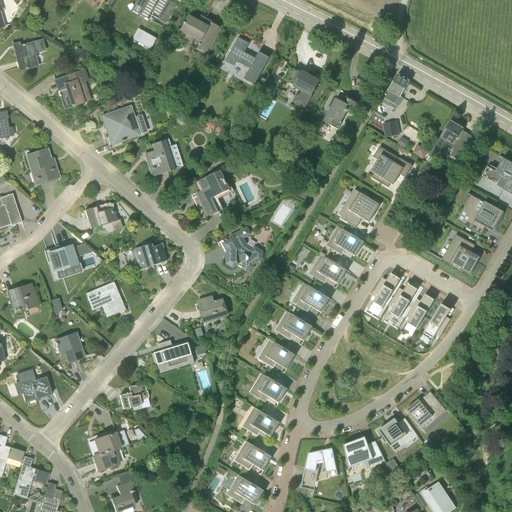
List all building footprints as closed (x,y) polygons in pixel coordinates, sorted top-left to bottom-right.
[(140,2),(138,5),(144,9),(141,16),(148,20),(151,15),(164,22),(174,5),(169,1),(169,0),(139,0),(139,1),(140,2)] [(189,16),(181,31),(201,42),(198,48),(206,53),(220,27),(201,16),(198,21),(189,16)] [(138,28),(132,38),(151,49),(157,38),(138,28)] [(239,37),(229,55),(237,60),(236,61),(250,69),(244,79),(254,85),(270,57),(259,52),(255,58),(244,52),(249,43),(239,37)] [(20,49),(15,51),(17,62),(19,67),(20,70),(38,66),(35,54),(46,51),(43,40),(25,45),(25,44),(19,46),(20,49)] [(316,41),(312,47),(318,50),(321,44),(316,41)] [(74,66),(52,73),(57,88),(61,87),(62,90),(58,92),(57,92),(59,97),(60,97),(64,109),(82,103),(76,84),(87,80),(84,71),(76,73),(74,66)] [(295,69),(287,83),(298,89),(292,100),(304,107),(318,81),(302,72),(295,69)] [(398,107),(403,99),(401,98),(410,82),(398,75),(382,101),(396,109),(397,107),(398,107)] [(260,115),(269,119),(276,100),(266,97),(260,115)] [(359,104),(346,97),(343,102),(336,98),(324,121),(332,126),(335,120),(340,123),(347,112),(353,115),(359,104)] [(131,106),(102,116),(112,145),(141,135),(131,106)] [(0,138),(11,136),(7,118),(8,118),(8,116),(7,116),(6,113),(0,114),(0,138)] [(450,121),(428,156),(435,160),(447,142),(452,145),(453,150),(450,156),(460,162),(467,150),(467,147),(456,140),(461,132),(463,129),(459,126),(459,125),(457,124),(455,124),(450,121)] [(387,136),(399,134),(397,123),(385,125),(387,136)] [(153,152),(145,155),(147,161),(148,161),(154,176),(178,168),(168,138),(151,144),(153,152)] [(400,139),(397,144),(404,148),(407,143),(400,139)] [(430,148),(423,143),(421,146),(418,145),(413,152),(424,159),(430,148)] [(377,160),(370,171),(373,173),(371,178),(381,184),(388,188),(390,184),(392,185),(399,174),(405,178),(412,166),(399,159),(379,147),(373,158),(377,160)] [(47,150),(26,156),(31,173),(35,172),(39,184),(59,178),(54,163),(52,164),(47,150)] [(487,167),(482,176),(503,188),(502,190),(511,195),(511,163),(503,158),(497,169),(490,165),(489,168),(487,167)] [(422,166),(415,177),(421,180),(428,169),(425,167),(422,166)] [(203,190),(196,193),(208,218),(221,212),(214,198),(231,190),(229,187),(228,184),(227,184),(225,179),(221,170),(198,181),(203,190)] [(414,192),(423,186),(420,181),(411,187),(414,192)] [(295,184),(291,193),(305,201),(310,192),(305,189),(301,187),(295,184)] [(349,207),(341,219),(356,228),(362,219),(369,223),(380,205),(354,190),(345,205),(349,207)] [(1,196),(0,196),(0,227),(10,224),(11,226),(21,223),(12,194),(1,198),(1,196)] [(469,199),(462,210),(470,214),(466,222),(478,229),(476,232),(481,235),(485,227),(493,232),(495,228),(496,228),(504,214),(503,213),(504,212),(484,202),(484,203),(468,194),(466,197),(469,199)] [(96,207),(84,210),(90,229),(119,220),(114,203),(112,204),(112,203),(111,203),(110,203),(109,203),(108,203),(105,204),(106,209),(97,212),(96,207)] [(233,238),(221,245),(227,255),(227,264),(233,268),(238,265),(248,271),(254,268),(254,265),(263,260),(264,251),(256,246),(253,248),(247,244),(244,239),(252,235),(247,227),(231,235),(233,238)] [(343,230),(331,249),(342,256),(345,250),(355,256),(364,243),(343,230)] [(450,244),(441,260),(470,276),(480,258),(471,253),(475,246),(461,238),(456,248),(450,244)] [(71,245),(47,252),(54,274),(78,266),(75,256),(91,251),(83,244),(72,248),(71,245)] [(151,244),(134,249),(140,270),(152,267),(152,266),(166,262),(162,244),(152,247),(151,244)] [(326,258),(314,278),(325,284),(328,279),(338,285),(347,271),(326,258)] [(382,278),(372,296),(376,298),(373,302),(382,308),(400,280),(393,275),(391,274),(386,281),(382,278)] [(114,282),(86,294),(93,311),(93,310),(102,306),(107,318),(125,310),(114,282)] [(400,289),(389,307),(393,309),(391,313),(400,318),(417,290),(410,286),(408,284),(403,292),(400,289)] [(31,285),(7,292),(12,309),(26,305),(27,310),(38,307),(31,285)] [(308,286),(297,306),(308,312),(311,307),(321,313),(330,299),(308,286)] [(416,299),(406,317),(410,319),(407,323),(417,329),(434,300),(427,296),(425,295),(420,302),(416,299)] [(212,297),(198,301),(203,318),(217,314),(219,320),(229,317),(223,300),(214,303),(212,297)] [(58,299),(51,301),(53,308),(52,308),(55,317),(61,310),(58,299)] [(441,305),(424,333),(433,339),(435,335),(439,338),(450,320),(446,317),(450,310),(448,309),(441,305)] [(291,314),(279,334),(290,341),(294,335),(304,341),(312,327),(291,314)] [(201,328),(195,330),(197,338),(203,336),(201,328)] [(82,353),(76,333),(53,340),(59,356),(64,354),(67,364),(75,361),(75,360),(85,357),(83,352),(82,353)] [(160,352),(152,354),(155,364),(157,363),(160,373),(171,370),(168,360),(180,357),(182,363),(194,360),(188,341),(172,345),(171,341),(157,344),(160,352)] [(274,342),(262,362),(273,369),(277,363),(287,369),(295,355),(274,342)] [(196,356),(205,353),(203,345),(194,348),(196,356)] [(199,376),(202,389),(210,388),(207,375),(199,376)] [(51,394),(46,376),(42,377),(42,378),(39,379),(39,378),(35,379),(34,377),(29,378),(29,379),(21,381),(24,391),(22,392),(25,403),(37,399),(36,398),(51,394)] [(266,376),(254,396),(265,403),(269,397),(279,403),(287,389),(266,376)] [(129,393),(119,396),(123,410),(125,409),(125,410),(130,409),(129,408),(132,407),(132,408),(133,408),(133,411),(142,409),(149,407),(144,384),(128,388),(129,393)] [(418,400),(406,410),(416,422),(417,422),(421,427),(432,417),(435,421),(446,411),(438,401),(433,396),(423,405),(419,401),(418,400)] [(258,410),(247,430),(258,437),(261,431),(271,437),(280,423),(258,410)] [(395,419),(378,430),(390,446),(400,438),(406,445),(418,437),(405,419),(398,424),(395,419)] [(146,437),(138,429),(134,430),(138,440),(146,437)] [(99,455),(121,447),(116,433),(94,441),(99,455)] [(19,452),(4,447),(7,437),(0,435),(0,477),(1,477),(7,459),(21,463),(24,452),(20,451),(19,452)] [(365,437),(344,445),(351,466),(372,458),(374,463),(388,457),(375,441),(368,445),(365,437)] [(251,444),(239,464),(250,471),(253,465),(263,471),(272,457),(251,444)] [(97,471),(120,464),(115,451),(121,448),(121,447),(99,455),(92,457),(97,471)] [(308,453),(304,469),(317,472),(319,463),(324,462),(326,474),(337,472),(332,447),(308,453)] [(45,473),(30,469),(32,459),(24,457),(12,495),(26,499),(32,480),(46,484),(50,473),(45,472),(45,473)] [(214,472),(207,488),(216,492),(223,476),(214,472)] [(236,478),(227,494),(244,504),(247,499),(256,505),(264,491),(240,476),(238,479),(236,478)] [(315,484),(302,481),(301,488),(314,491),(315,484)] [(115,511),(118,511),(135,506),(131,493),(134,492),(131,482),(117,487),(120,496),(111,499),(115,511)] [(56,511),(60,499),(53,497),(56,485),(48,483),(41,503),(42,503),(40,510),(46,511),(56,511)] [(448,511),(454,508),(437,483),(423,492),(436,511),(444,507),(446,511),(448,511)] [(392,508),(398,505),(394,497),(407,490),(404,486),(396,492),(386,497),(392,508)] [(39,511),(40,510),(42,503),(41,503),(29,500),(24,511),(39,511)]
